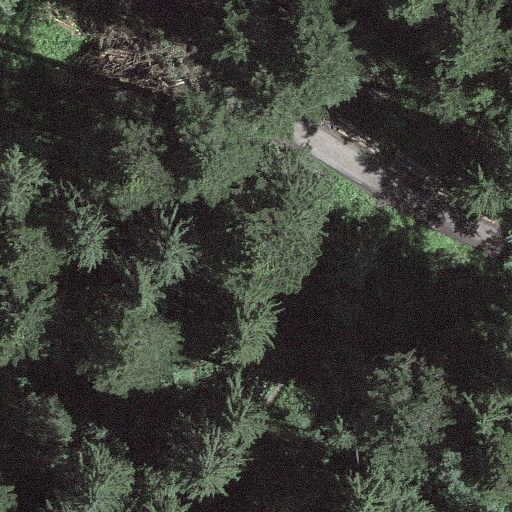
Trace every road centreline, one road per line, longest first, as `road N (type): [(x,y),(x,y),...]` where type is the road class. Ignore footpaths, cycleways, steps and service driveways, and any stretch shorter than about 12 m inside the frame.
road 1 (track): [(351,70),(241,388),(188,511)]
road 2 (track): [(511,133),(351,70),(249,0)]
